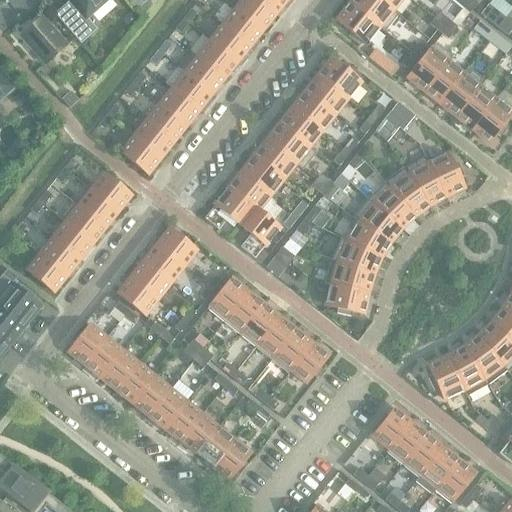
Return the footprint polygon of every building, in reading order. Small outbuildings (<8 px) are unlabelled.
[(67,0),(69,2),(54,15),(81,45),(96,32),(85,20),(107,0),(67,0)] [(146,0),(128,0),(137,10),(147,1),(146,0)] [(256,0),(240,0),(234,8),(264,32),(276,16),(256,0)] [(256,0),(276,16),(288,0),(256,0)] [(398,16),(392,11),(392,12),(377,0),(353,0),(350,4),(379,28),(379,29),(384,33),(398,16)] [(377,0),(392,12),(392,11),(401,0),(377,0)] [(478,4),(473,0),(464,0),(460,6),(469,14),(478,4)] [(377,30),(379,29),(379,28),(350,4),(336,22),(351,34),(348,38),(359,47),(362,43),(365,45),(368,42),(368,43),(378,31),(377,30)] [(234,8),(221,24),(251,48),(264,32),(234,8)] [(191,10),(183,20),(189,25),(197,15),(191,10)] [(487,21),(497,29),(505,19),(495,11),(487,21)] [(127,15),(124,19),(124,24),(128,27),(133,26),(136,23),(135,18),(132,15),(127,15)] [(440,15),(436,20),(447,29),(451,23),(440,15)] [(66,47),(40,19),(18,40),(44,67),(66,47)] [(511,30),(511,24),(505,19),(497,29),(507,37),(511,30)] [(181,35),(189,25),(183,20),(175,30),(181,35)] [(431,26),(442,35),(447,29),(436,20),(431,26)] [(479,22),(473,31),(489,43),(495,35),(479,22)] [(451,23),(447,29),(442,35),(449,41),(458,29),(451,23)] [(221,24),(208,40),(238,64),(251,48),(221,24)] [(495,35),(489,43),(505,56),(511,48),(495,35)] [(208,40),(195,57),(225,80),(238,64),(208,40)] [(420,40),(410,53),(416,58),(426,45),(420,40)] [(165,42),(157,53),(164,58),(172,48),(165,42)] [(407,79),(424,92),(447,63),(448,63),(452,58),(435,44),(407,79)] [(101,50),(93,59),(102,66),(109,57),(101,50)] [(157,53),(144,69),(151,74),(164,58),(157,53)] [(407,70),(416,58),(410,53),(401,65),(407,70)] [(195,57),(182,73),(212,96),(225,80),(195,57)] [(331,60),(317,77),(346,101),(348,98),(349,99),(358,87),(358,86),(360,83),(357,81),(360,77),(349,68),(346,72),(331,60)] [(424,92),(440,105),(463,75),(448,63),(447,63),(424,92)] [(144,69),(131,85),(138,90),(151,74),(144,69)] [(0,101),(15,89),(0,71),(0,101)] [(182,73),(169,89),(199,113),(212,96),(182,73)] [(440,105),(456,117),(479,88),(463,75),(440,105)] [(317,77),(304,93),(334,117),(346,101),(317,77)] [(393,100),(370,81),(363,90),(386,108),(393,100)] [(131,99),(138,90),(131,85),(124,94),(131,99)] [(456,117),(472,130),(495,101),(479,88),(456,117)] [(169,89),(157,105),(186,129),(199,113),(169,89)] [(23,92),(13,101),(19,108),(29,99),(23,92)] [(70,93),(61,101),(69,110),(78,101),(70,93)] [(304,93),(292,109),(321,133),(334,117),(304,93)] [(497,103),(495,101),(472,130),(489,144),(496,135),(500,138),(509,126),(505,124),(511,115),(511,114),(509,112),(510,112),(498,102),(497,103)] [(157,105),(144,121),(173,145),(186,129),(157,105)] [(115,106),(106,117),(113,122),(121,111),(115,106)] [(378,106),(368,118),(374,123),(384,111),(378,106)] [(292,109),(279,125),(308,149),(309,148),(321,133),(292,109)] [(390,112),(385,119),(398,128),(402,122),(390,112)] [(105,132),(113,122),(106,117),(98,127),(105,132)] [(364,135),(374,123),(368,118),(358,131),(364,135)] [(393,134),(398,128),(385,119),(381,125),(393,134)] [(144,121),(131,137),(161,161),(173,145),(144,121)] [(316,154),(309,148),(308,149),(279,125),(266,141),(295,165),(302,171),(316,154)] [(148,177),(161,161),(131,137),(118,154),(148,177)] [(353,138),(343,150),(349,155),(359,143),(353,138)] [(266,141),(253,157),(283,181),(295,165),(266,141)] [(367,141),(357,154),(363,158),(373,146),(367,141)] [(339,167),(349,155),(343,150),(333,163),(339,167)] [(354,171),(363,158),(357,154),(348,166),(354,171)] [(430,163),(428,165),(443,198),(464,189),(459,179),(463,177),(457,163),(453,165),(448,155),(444,157),(444,156),(430,162),(430,163)] [(253,157),(241,173),(270,196),(283,181),(253,157)] [(71,160),(63,170),(70,175),(78,165),(71,160)] [(428,207),(443,198),(428,165),(408,176),(428,207)] [(62,185),(70,175),(63,170),(56,180),(62,185)] [(241,173),(228,189),(253,209),(257,212),(258,212),(270,196),(241,173)] [(104,175),(91,192),(117,213),(131,196),(104,175)] [(321,175),(316,181),(328,190),(333,184),(321,175)] [(408,176),(390,189),(389,189),(413,218),(428,207),(408,176)] [(311,187),(323,196),(328,190),(316,181),(311,187)] [(385,183),(367,200),(400,230),(413,218),(389,189),(390,189),(385,183)] [(333,184),(328,190),(323,196),(329,201),(339,189),(333,184)] [(229,219),(239,227),(253,209),(228,189),(226,192),(225,191),(216,203),(216,204),(203,220),(218,232),(229,219)] [(46,192),(38,202),(44,207),(52,197),(46,192)] [(91,192),(78,208),(104,229),(117,213),(91,192)] [(389,244),(400,230),(367,200),(352,219),(358,224),(358,223),(389,244)] [(301,201),(292,214),(298,218),(307,206),(301,201)] [(36,217),(44,207),(38,202),(30,212),(36,217)] [(315,207),(305,219),(311,224),(321,212),(315,207)] [(78,208),(65,224),(91,245),(104,229),(78,208)] [(279,229),(258,212),(257,212),(253,209),(239,227),(250,235),(239,249),(254,260),(262,251),(267,244),(268,245),(277,233),(277,232),(279,229)] [(288,231),(298,218),(292,214),(282,226),(288,231)] [(301,236),(311,224),(305,219),(295,231),(301,236)] [(380,259),(389,244),(358,223),(358,224),(347,242),(346,243),(380,259)] [(21,224),(12,234),(19,239),(27,229),(21,224)] [(65,224),(52,240),(79,261),(91,245),(65,224)] [(169,230),(156,247),(182,268),(196,251),(169,230)] [(11,249),(19,239),(12,234),(5,244),(11,249)] [(330,262),(337,264),(337,263),(373,276),(380,259),(346,243),(347,242),(340,238),(330,262)] [(52,240),(40,256),(66,277),(79,261),(52,240)] [(156,247),(143,263),(170,284),(182,268),(156,247)] [(282,248),(277,254),(289,264),(294,258),(282,248)] [(262,251),(254,260),(260,265),(268,255),(262,251)] [(285,270),(289,264),(277,254),(272,260),(285,270)] [(53,293),(66,277),(40,256),(27,272),(53,293)] [(143,263),(131,279),(157,300),(170,284),(143,263)] [(368,293),(373,276),(337,263),(337,264),(331,285),(368,293)] [(7,271),(0,279),(0,326),(6,332),(15,321),(25,329),(41,308),(31,301),(34,297),(22,287),(19,291),(11,285),(16,278),(7,271)] [(215,277),(207,287),(212,292),(221,282),(215,277)] [(144,316),(157,300),(131,279),(118,296),(144,316)] [(207,310),(223,323),(247,293),(231,280),(207,310)] [(363,315),(368,293),(331,285),(330,288),(326,303),(327,303),(326,307),(337,310),(336,314),(351,317),(352,313),(363,315)] [(212,292),(207,287),(199,297),(205,302),(212,292)] [(223,323),(239,336),(263,306),(247,293),(223,323)] [(511,318),(511,296),(502,311),(511,318)] [(113,309),(123,317),(128,311),(118,304),(113,309)] [(239,336),(255,349),(279,318),(263,306),(239,336)] [(113,309),(109,315),(119,323),(123,317),(113,309)] [(189,309),(181,319),(187,324),(195,313),(189,309)] [(139,320),(128,311),(123,317),(134,326),(139,320)] [(511,344),(511,318),(502,311),(491,325),(511,344)] [(255,349),(271,361),(295,331),(279,318),(255,349)] [(179,334),(187,324),(181,319),(173,329),(179,334)] [(149,330),(159,338),(163,332),(154,324),(149,330)] [(511,344),(491,325),(478,337),(502,366),(511,356),(511,344)] [(68,353),(85,366),(106,340),(89,326),(68,353)] [(271,361),(287,374),(311,344),(295,331),(271,361)] [(174,340),(163,332),(159,338),(169,346),(174,340)] [(478,337),(463,348),(483,380),(502,366),(478,337)] [(85,366),(100,379),(121,352),(106,340),(85,366)] [(193,342),(188,348),(197,355),(202,349),(193,342)] [(328,357),(311,344),(287,374),(288,375),(291,371),(307,384),(313,376),(316,379),(326,368),(322,365),(328,357)] [(191,361),(192,361),(197,355),(188,348),(183,354),(191,361)] [(463,391),(483,380),(463,348),(447,357),(463,391)] [(213,358),(202,349),(197,355),(208,364),(213,358)] [(100,379),(116,391),(137,365),(121,352),(100,379)] [(183,354),(179,359),(188,365),(191,361),(183,354)] [(203,370),(208,364),(197,355),(192,361),(203,370)] [(461,392),(463,391),(447,357),(427,367),(432,377),(428,379),(434,392),(438,390),(443,400),(447,399),(461,393),(461,392)] [(222,371),(231,378),(236,372),(227,364),(222,371)] [(116,391),(132,404),(153,378),(137,365),(116,391)] [(247,380),(236,372),(231,378),(242,387),(247,380)] [(212,382),(222,390),(227,384),(217,376),(212,382)] [(132,404),(148,417),(169,390),(153,378),(132,404)] [(237,392),(227,384),(222,390),(232,398),(237,392)] [(254,395),(264,403),(269,397),(260,389),(254,395)] [(148,417),(164,430),(185,403),(169,390),(148,417)] [(279,405),(269,397),(264,403),(274,411),(279,405)] [(245,407),(255,415),(259,409),(250,401),(245,407)] [(164,430),(180,442),(201,416),(185,403),(164,430)] [(270,417),(259,409),(255,415),(265,423),(270,417)] [(386,453),(386,454),(410,423),(394,410),(384,415),(375,426),(379,429),(373,437),(389,449),(386,453)] [(492,415),(487,421),(499,431),(504,425),(492,415)] [(180,442),(196,455),(217,429),(201,416),(180,442)] [(494,437),(499,431),(487,421),(482,428),(494,437)] [(386,454),(402,466),(426,436),(410,423),(386,454)] [(196,455),(212,468),(233,441),(217,429),(196,455)] [(511,435),(510,438),(511,439),(507,444),(500,453),(498,455),(511,466),(511,435)] [(402,466),(418,479),(442,449),(426,436),(402,466)] [(501,439),(494,448),(500,453),(507,444),(501,439)] [(250,455),(233,441),(212,468),(229,481),(239,477),(248,465),(244,462),(250,455)] [(418,479),(434,492),(458,462),(442,449),(418,479)] [(68,511),(0,457),(0,471),(3,474),(1,477),(9,482),(2,491),(28,511),(40,511),(46,505),(54,511),(68,511)] [(475,475),(458,462),(434,492),(451,505),(475,475)] [(353,475),(363,483),(368,477),(358,469),(353,475)] [(378,485),(368,477),(363,483),(373,492),(378,485)] [(345,486),(354,493),(359,488),(349,480),(345,486)] [(475,486),(468,496),(473,501),(481,491),(475,486)] [(370,496),(359,488),(354,493),(365,502),(370,496)] [(385,501),(394,508),(400,502),(390,495),(385,501)] [(466,510),(473,501),(468,496),(460,505),(466,510)] [(0,511),(13,511),(0,501),(0,511)] [(409,511),(411,511),(400,502),(394,508),(398,511),(409,511)] [(511,511),(511,503),(510,503),(503,511),(511,511)]
